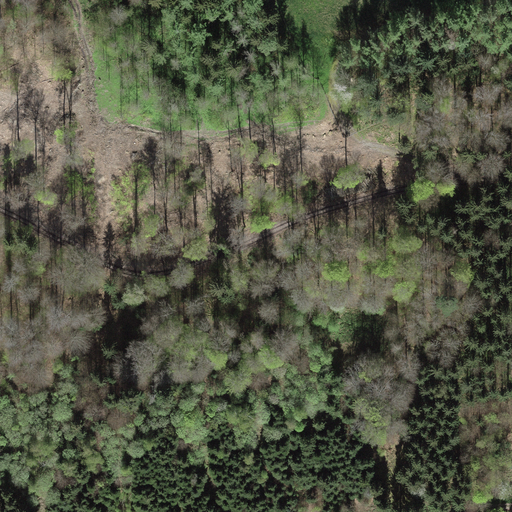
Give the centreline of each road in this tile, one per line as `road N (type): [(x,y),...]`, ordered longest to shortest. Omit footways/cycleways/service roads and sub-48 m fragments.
road 1 (track): [(511,177),(355,201),(194,265),(143,276),(0,210)]
road 2 (track): [(506,0),(368,28),(346,45),(333,73),(335,101),(352,131),(480,179)]
